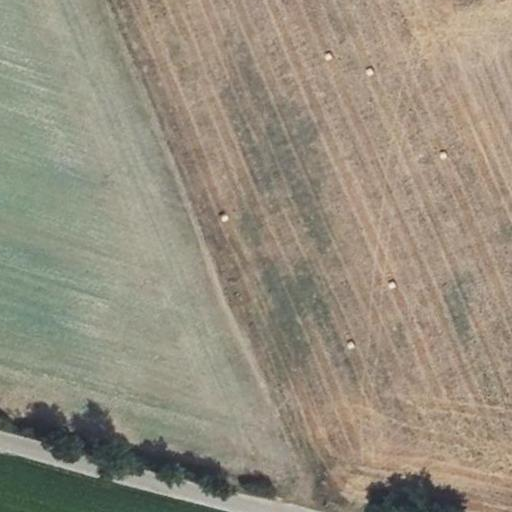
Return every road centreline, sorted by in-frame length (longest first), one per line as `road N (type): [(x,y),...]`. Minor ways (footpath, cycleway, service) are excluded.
road 1 (track): [(83,0),(288,511)]
road 2 (unclassified): [(0,440),(258,511)]
